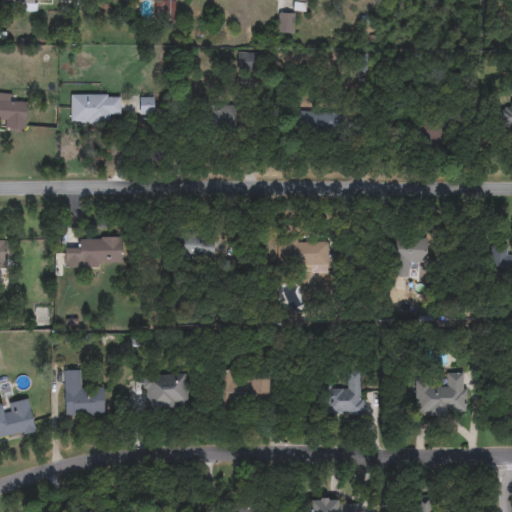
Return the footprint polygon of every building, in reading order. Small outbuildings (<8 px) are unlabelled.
[(0,0),(62,0),(62,2),(37,2),(37,12),(21,12),(21,3),(0,3),(0,0)] [(292,0),(308,0),(308,8),(292,6),(292,0)] [(173,12),(163,11),(164,4),(174,4),(173,12)] [(279,34),(279,16),(292,16),(292,34),(279,34)] [(256,69),(237,69),(237,54),(256,54),(256,69)] [(26,130),(4,129),(5,120),(0,120),(0,94),(14,94),(14,103),(27,103),(26,130)] [(120,114),(109,114),(109,124),(70,124),(70,96),(120,96),(120,114)] [(139,114),(139,96),(154,96),(154,114),(139,114)] [(511,132),(500,132),(500,108),(509,108),(509,103),(511,103),(511,132)] [(200,108),(236,108),(236,127),(200,127),(200,108)] [(297,112),(344,112),(344,132),(297,132),(297,112)] [(441,146),(403,146),(403,122),(441,122),(441,146)] [(178,257),(179,237),(214,238),(213,258),(178,257)] [(120,267),(64,268),(64,249),(80,249),(80,239),(120,238),(120,267)] [(328,242),(327,268),(278,266),(279,241),(328,242)] [(395,278),(395,244),(422,244),(422,264),(409,264),(409,278),(395,278)] [(511,276),(490,276),(491,246),(508,247),(507,257),(511,257),(511,276)] [(104,417),(64,417),(64,371),(82,371),(82,389),(104,389),(104,417)] [(362,374),(362,416),(324,415),(324,389),(347,389),(347,374),(362,374)] [(415,416),(415,385),(446,385),(446,374),(466,374),(466,409),(449,409),(449,417),(415,416)] [(186,375),(187,410),(143,411),(142,376),(186,375)] [(269,406),(219,406),(219,376),(268,376),(269,406)] [(0,404),(28,399),(34,431),(0,437),(0,404)] [(357,501),(357,511),(311,511),(311,501),(357,501)] [(263,511),(218,511),(218,502),(263,502),(263,511)]
